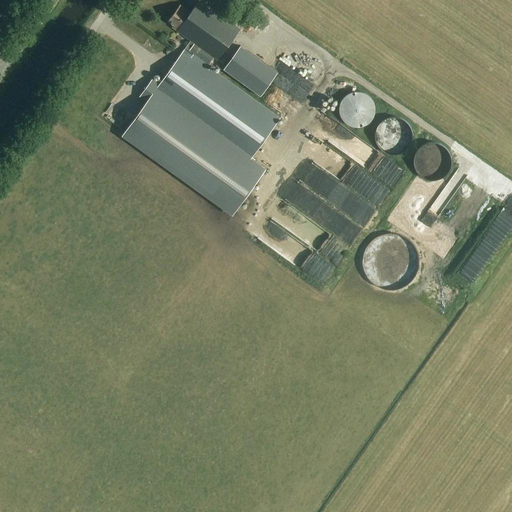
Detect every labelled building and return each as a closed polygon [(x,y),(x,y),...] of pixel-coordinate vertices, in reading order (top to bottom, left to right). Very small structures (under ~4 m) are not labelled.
[(218,60),(224,51),(241,28),(201,0),(199,0),(191,12),(181,5),(169,20),(176,25),(174,28),(191,40),(156,90),(148,85),(117,127),(220,202),(280,119),(188,53),(195,43),(218,60)] [(250,26),(254,17),(242,11),(238,20),(250,26)] [(268,23),(259,30),(263,35),(272,28),(268,23)] [(261,95),(279,71),(241,44),(224,68),(261,95)] [(310,50),(303,56),(310,65),(318,58),(310,50)] [(287,99),(308,96),(307,89),(305,74),(294,75),(293,70),(283,72),(287,99)] [(346,122),(354,125),(362,125),(370,121),(375,114),(376,105),(372,97),(366,92),(357,90),(349,92),(343,98),(340,106),(341,115),(346,122)] [(320,118),(317,123),(331,131),(334,126),(320,118)] [(419,176),(423,179),(428,180),(433,181),(438,179),(442,177),(446,174),(449,170),(450,166),(451,161),(450,156),(448,151),(445,147),(440,144),(436,142),(430,142),(425,143),(421,145),(417,149),(414,153),(413,158),(412,163),(413,168),(416,172),(419,176)] [(309,270),(325,282),(337,267),(320,255),(309,270)]
